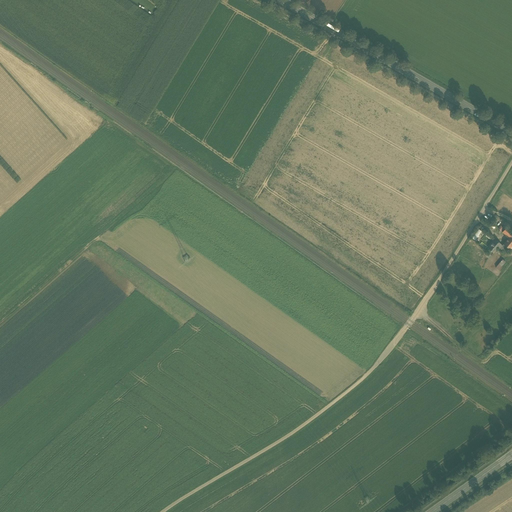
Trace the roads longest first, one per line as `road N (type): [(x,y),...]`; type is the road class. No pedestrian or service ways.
road 1 (unclassified): [(162,511),(281,440),(364,377),(418,311),(511,162)]
road 2 (primary): [(278,0),(511,134)]
road 3 (track): [(0,324),(175,169)]
